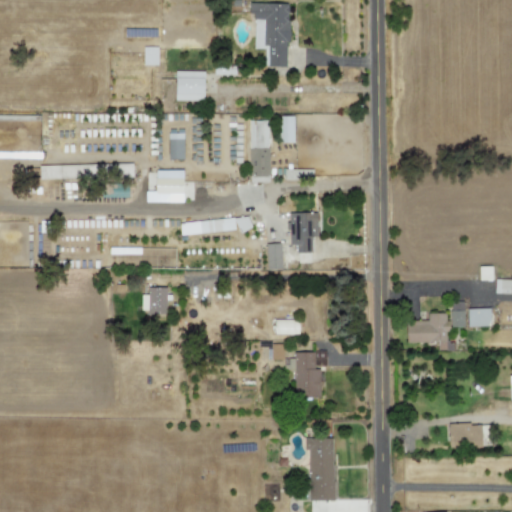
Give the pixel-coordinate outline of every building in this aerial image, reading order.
[(287,67),(288,4),(249,3),(249,14),(254,14),(253,48),(264,49),(264,66),(287,67)] [(143,65),(157,65),(157,47),(143,47),(143,65)] [(175,100),(203,101),(204,71),(175,70),(175,100)] [(293,142),(292,115),(276,116),(277,143),(293,142)] [(247,120),(249,182),(269,181),(267,120),(247,120)] [(182,129),(167,129),(168,160),(183,159),(182,129)] [(39,180),(132,177),(131,163),(38,166),(39,180)] [(312,170),(284,169),(283,179),(311,180),(312,170)] [(182,170),(155,170),(154,192),(145,191),(145,201),(191,202),(191,182),(182,182),(182,170)] [(287,213),(288,245),(294,245),(294,253),(310,253),(310,237),(317,236),(316,212),(287,213)] [(179,224),(180,236),(238,229),(238,231),(250,229),(248,216),(179,224)] [(266,270),(280,269),(280,243),(265,243),(266,270)] [(109,266),(122,265),(121,255),(127,254),(128,263),(132,263),(131,247),(108,249),(109,266)] [(479,280),(491,280),(491,266),(479,266),(479,280)] [(494,294),(511,293),(510,279),(494,279),(494,294)] [(140,295),(140,313),(165,313),(165,287),(147,287),(147,295),(140,295)] [(462,327),(463,304),(450,303),(450,327),(462,327)] [(467,326),(489,326),(489,308),(466,309),(467,326)] [(406,343),(436,342),(437,350),(449,350),(448,313),(427,313),(427,320),(405,321),(406,343)] [(297,319),(273,320),(274,335),(298,334),(297,319)] [(282,360),(282,343),(266,343),(265,359),(282,360)] [(293,397),(318,397),(319,366),(325,366),(326,352),(293,351),(293,359),(283,358),(283,370),(294,371),(293,397)] [(447,425),(448,448),(482,446),(481,424),(447,425)] [(332,438),(306,438),(307,501),(333,500),(332,438)]
